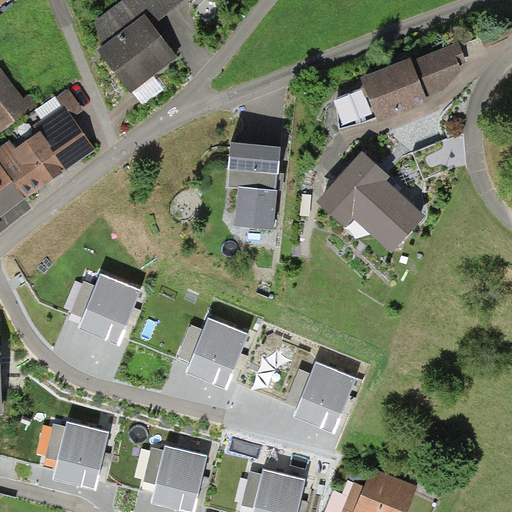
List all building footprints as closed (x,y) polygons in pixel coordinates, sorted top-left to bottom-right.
[(187,2),(185,0),(124,0),(91,25),(107,47),(97,55),(127,96),(178,58),(154,26),(187,2)] [(461,45),(358,78),(374,125),(426,108),(423,98),(463,85),(457,69),(468,65),(461,45)] [(0,136),(34,109),(2,69),(0,71),(0,136)] [(40,131),(11,152),(38,192),(93,154),(65,113),(77,105),(66,88),(52,98),(59,108),(35,124),(40,131)] [(279,144),(229,140),(227,169),(247,170),(246,185),(240,184),(236,224),(272,227),(279,144)] [(442,141),(415,154),(426,178),(453,165),(442,141)] [(38,192),(11,152),(6,144),(0,148),(0,232),(32,208),(26,200),(38,192)] [(361,153),(316,206),(347,232),(356,221),(394,254),(426,217),(384,181),(388,177),(361,153)] [(134,311),(141,291),(101,276),(97,287),(84,282),(72,315),(85,321),(81,332),(120,347),(134,311)] [(249,336),(209,320),(205,329),(190,323),(175,361),(189,367),(186,376),(227,392),(241,357),(249,336)] [(297,419),(335,435),(350,399),(358,380),(316,362),(310,376),(301,372),(287,404),(301,409),(297,419)] [(112,432),(68,421),(66,427),(53,424),(44,461),(57,464),(52,483),(96,494),(112,432)] [(195,511),(209,455),(166,445),(164,452),(153,450),(145,483),(158,486),(154,505),(181,511),(195,511)] [(299,511),(308,479),(265,468),(263,476),(251,473),(242,506),(256,509),(255,511),(299,511)] [(408,511),(419,487),(372,469),(365,487),(352,482),(341,511),(408,511)]
